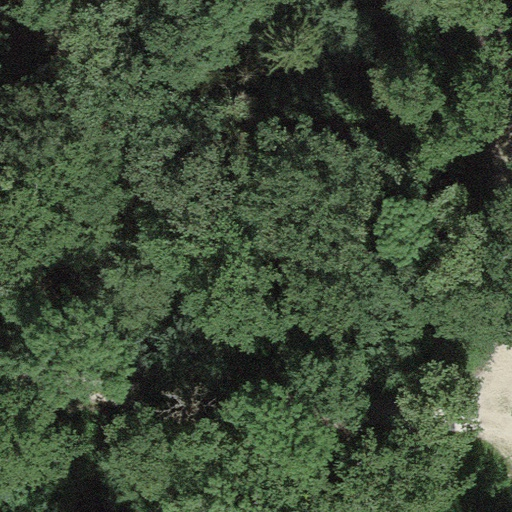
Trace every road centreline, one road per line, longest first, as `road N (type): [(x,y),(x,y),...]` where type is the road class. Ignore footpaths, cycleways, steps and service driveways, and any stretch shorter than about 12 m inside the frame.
road 1 (track): [(0,366),(256,404),(511,420)]
road 2 (track): [(491,0),(511,191)]
